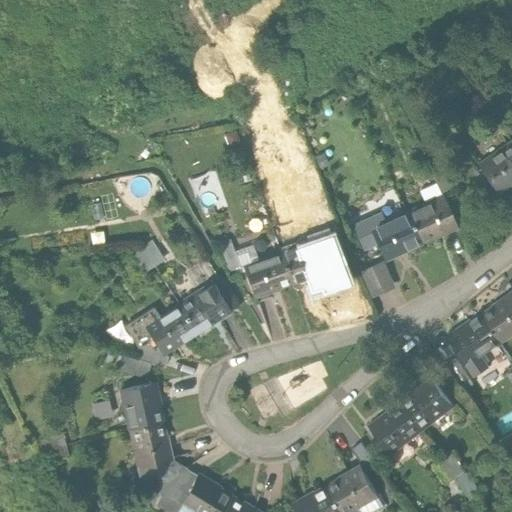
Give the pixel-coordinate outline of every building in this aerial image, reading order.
[(511,145),(480,169),(498,194),(511,184),(511,145)] [(439,165),(428,170),(439,191),(450,186),(439,165)] [(406,214),(419,242),(456,226),(443,197),(406,214)] [(90,205),(92,220),(103,218),(101,203),(90,205)] [(376,241),(384,258),(419,242),(406,214),(384,224),(371,230),(376,241)] [(362,247),(376,241),(371,230),(384,224),(380,216),(353,228),(362,247)] [(349,283),(331,234),(280,252),(292,285),(305,280),(309,293),(320,289),(321,293),(349,283)] [(142,246),(153,264),(163,258),(151,240),(142,246)] [(230,242),(219,246),(229,273),(241,268),(230,242)] [(132,252),(144,270),(153,264),(142,246),(132,252)] [(280,252),(243,266),(254,298),(292,285),(280,252)] [(391,286),(380,264),(360,273),(370,295),(391,286)] [(180,306),(196,332),(228,312),(211,285),(180,306)] [(511,289),(480,312),(499,341),(511,331),(511,289)] [(159,349),(164,356),(165,355),(164,353),(196,332),(180,306),(158,320),(152,310),(127,326),(142,350),(152,353),(159,349)] [(480,312),(447,335),(474,376),(488,366),(481,355),(500,342),(499,341),(480,312)] [(124,321),(109,328),(119,348),(133,341),(124,321)] [(142,350),(143,351),(140,361),(149,364),(164,369),(168,358),(164,357),(164,356),(159,349),(152,353),(142,350)] [(140,361),(124,356),(120,368),(145,376),(149,364),(140,361)] [(468,376),(456,358),(447,364),(459,383),(468,376)] [(431,378),(401,402),(420,428),(451,403),(431,378)] [(155,383),(122,391),(130,429),(161,422),(158,409),(160,408),(155,383)] [(401,402),(369,428),(389,452),(420,428),(401,402)] [(161,422),(130,429),(139,468),(136,469),(141,484),(143,484),(155,476),(152,466),(172,461),(166,436),(164,436),(161,422)] [(38,441),(41,450),(64,445),(62,435),(38,441)] [(360,441),(351,448),(365,467),(375,460),(360,441)] [(64,445),(41,450),(43,460),(66,454),(64,445)] [(452,450),(442,458),(454,475),(469,496),(480,489),(452,450)] [(442,458),(433,464),(445,481),(454,475),(442,458)] [(158,488),(185,470),(172,461),(152,466),(155,476),(157,485),(158,488)] [(327,486),(341,511),(345,511),(377,494),(361,466),(327,486)] [(179,505),(197,476),(185,470),(158,488),(156,490),(160,496),(155,504),(167,511),(176,511),(180,506),(179,505)] [(222,511),(232,495),(198,474),(197,476),(179,505),(180,506),(176,511),(222,511)] [(341,511),(327,486),(292,506),(295,511),(341,511)] [(259,511),(232,495),(222,511),(259,511)]
